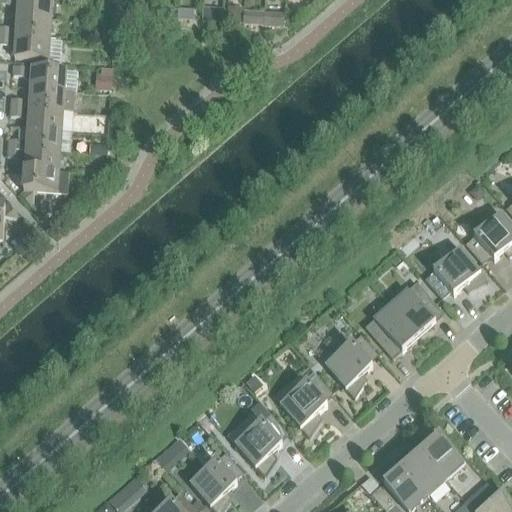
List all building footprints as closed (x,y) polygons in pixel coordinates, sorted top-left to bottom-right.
[(14,0),(2,0),(2,8),(14,9),(14,0)] [(20,0),(19,22),(53,24),(54,2),(20,0)] [(228,9),(227,26),(243,27),(244,13),(244,10),(228,9)] [(203,10),(202,24),(223,26),(224,11),(203,10)] [(178,22),(194,23),(194,13),(178,12),(178,22)] [(244,13),(243,27),(263,29),(263,25),(264,14),(244,13)] [(264,14),(263,25),(284,27),(285,16),(264,14)] [(19,22),(17,42),(51,45),(53,24),(19,22)] [(0,32),(0,33),(0,40),(12,41),(13,33),(0,32)] [(12,41),(0,40),(0,49),(11,50),(12,41)] [(51,45),(17,42),(16,64),(50,66),(51,45)] [(15,81),(27,82),(27,72),(16,72),(15,81)] [(34,73),(32,94),(66,96),(68,75),(34,73)] [(96,78),(95,94),(111,95),(112,79),(96,78)] [(31,114),(65,117),(75,117),(76,97),(66,96),(32,94),(31,114)] [(14,105),(13,113),(25,114),(25,105),(14,105)] [(25,114),(13,113),(13,122),(24,123),(25,114)] [(31,114),(29,135),(63,137),(65,117),(31,114)] [(22,147),(22,155),(28,155),(62,158),(63,137),(29,135),(29,147),(22,147)] [(11,146),(11,154),(22,155),(22,147),(11,146)] [(90,149),(89,158),(106,159),(107,150),(90,149)] [(22,155),(11,154),(10,163),(21,164),(22,155)] [(28,155),(27,176),(61,178),(62,158),(28,155)] [(61,178),(27,176),(25,197),(22,200),(32,212),(35,209),(36,198),(69,201),(70,179),(61,178)] [(478,187),(469,195),(477,205),(487,196),(478,187)] [(0,212),(0,246),(5,247),(7,224),(17,225),(21,222),(10,210),(7,213),(0,212)] [(466,249),(483,269),(492,261),(495,265),(504,256),(509,262),(511,260),(511,231),(501,218),(466,249)] [(21,237),(10,248),(17,256),(29,245),(21,237)] [(469,297),(489,287),(460,254),(425,284),(443,304),(451,297),(454,300),(464,292),(469,297)] [(418,287),(392,310),(420,342),(446,320),(418,287)] [(420,342),(392,310),(366,332),(394,365),(420,342)] [(362,340),(326,370),(355,403),(368,384),(364,379),(373,371),(370,367),(379,360),(362,340)] [(323,424),(318,418),(328,410),(325,406),(334,399),(316,379),(281,409),(310,442),(323,424)] [(256,381),(247,389),(256,399),(265,391),(256,381)] [(260,405),(251,413),(262,426),(236,449),(265,482),(278,463),(273,457),(283,449),(280,446),(289,438),(271,418),(260,405)] [(440,439),(421,456),(446,485),(465,468),(440,439)] [(156,464),(165,475),(177,464),(168,453),(156,464)] [(421,456),(403,472),(428,501),(446,485),(421,456)] [(244,477),(226,457),(191,488),(212,511),(226,511),(233,502),(229,497),(238,488),(235,485),(244,477)] [(414,511),(428,501),(403,472),(384,488),(405,511),(414,511)] [(372,499),(383,511),(391,511),(396,508),(381,491),(372,499)] [(484,511),(511,511),(511,509),(504,495),(484,511)] [(118,496),(109,504),(115,511),(119,511),(126,506),(118,496)] [(181,497),(163,511),(194,511),(193,510),(181,497)] [(476,497),(466,507),(470,511),(476,511),(483,506),(476,497)]
